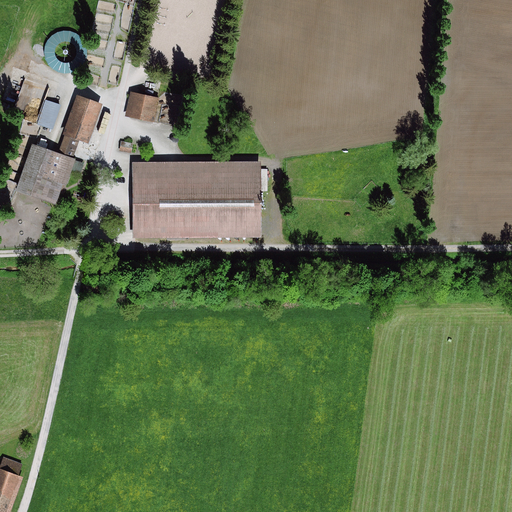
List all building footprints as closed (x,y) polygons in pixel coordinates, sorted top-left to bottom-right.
[(70,52),(67,60),(84,65),(90,43),(54,33),(52,42),(57,44),(56,48),(70,52)] [(167,99),(137,92),(131,117),(161,124),(167,99)] [(103,107),(79,98),(61,151),(77,157),(82,141),(90,144),(103,107)] [(62,106),(45,100),(37,125),(53,130),(62,106)] [(133,143),(122,142),(120,152),(132,154),(133,143)] [(74,161),(32,147),(17,192),(58,206),(74,161)] [(262,166),(132,167),(133,241),(263,239),(262,166)] [(0,466),(0,511),(10,511),(23,478),(18,476),(23,464),(3,457),(0,466)]
